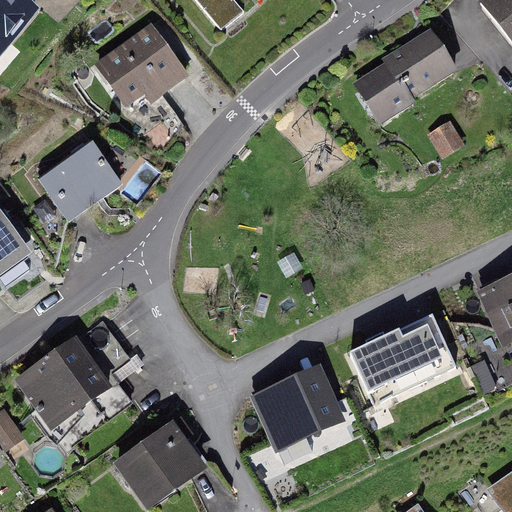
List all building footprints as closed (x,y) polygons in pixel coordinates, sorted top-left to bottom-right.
[(0,0),(0,53),(39,6),(30,0),(0,0)] [(238,0),(197,0),(224,31),(242,16),(233,5),(238,0)] [(511,0),(480,0),(511,38),(511,0)] [(189,73),(151,22),(95,63),(126,105),(144,92),(151,101),(189,73)] [(459,73),(434,34),(355,83),(381,123),(459,73)] [(451,122),(429,135),(443,159),(466,145),(451,122)] [(69,221),(122,183),(92,141),(39,178),(69,221)] [(0,272),(32,249),(0,206),(0,272)] [(511,349),(511,274),(477,290),(505,353),(511,349)] [(432,313),(352,350),(376,403),(456,367),(432,313)] [(51,429),(113,384),(78,336),(16,380),(51,429)] [(346,421),(321,365),(251,397),(276,453),(346,421)] [(5,410),(0,412),(0,447),(3,452),(24,437),(5,410)] [(147,509),(208,466),(176,419),(114,463),(147,509)] [(511,511),(511,473),(488,491),(503,511),(511,511)]
